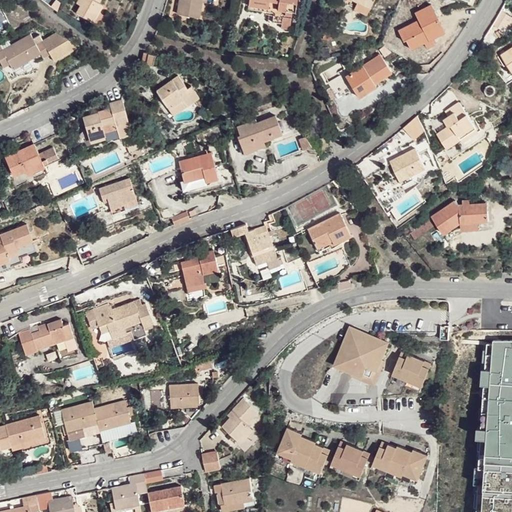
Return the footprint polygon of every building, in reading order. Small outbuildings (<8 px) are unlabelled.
[(81,2),(78,6),(74,14),(91,23),(100,6),(96,3),(97,0),(76,0),(77,0),(81,2)] [(199,0),(177,0),(177,1),(175,17),(196,21),(199,5),(199,0)] [(274,12),(290,14),(293,14),(294,0),(247,0),(247,2),(266,3),(275,4),(274,12)] [(373,0),(347,0),(347,1),(369,11),(373,0)] [(265,10),(266,3),(247,2),(246,9),(265,10)] [(416,26),(396,35),(400,45),(406,43),(410,53),(422,47),(425,51),(433,48),(431,43),(437,40),(443,37),(430,10),(412,18),(416,26)] [(511,17),(500,12),(494,26),(506,31),(511,17)] [(287,32),(289,17),(274,15),(271,15),(271,26),(280,26),(279,31),(283,31),(287,32)] [(78,48),(53,35),(41,41),(39,38),(32,41),(29,37),(3,52),(0,47),(0,62),(6,59),(10,65),(13,70),(28,62),(34,59),(40,56),(42,59),(49,56),(53,63),(78,48)] [(507,68),(511,68),(511,49),(500,57),(507,68)] [(142,56),(140,66),(150,68),(153,59),(142,56)] [(379,58),(362,67),(364,71),(381,61),(379,58)] [(0,64),(2,68),(10,65),(6,59),(0,62),(0,64)] [(364,71),(362,67),(343,78),(355,100),(369,92),(383,83),(382,80),(389,75),(381,61),(364,71)] [(30,65),(28,62),(13,70),(15,74),(30,65)] [(188,94),(187,92),(177,78),(166,85),(155,93),(165,108),(170,105),(173,110),(182,104),(185,108),(197,100),(193,94),(188,97),(186,94),(188,94)] [(332,98),(345,91),(339,80),(326,88),(322,90),(328,100),(332,98)] [(100,117),(99,113),(98,110),(90,113),(82,115),(90,143),(132,131),(122,97),(109,101),(111,110),(112,114),(100,117)] [(474,126),(464,111),(459,103),(452,107),(445,112),(448,117),(444,120),(448,127),(436,134),(446,148),(460,140),(468,134),(466,131),(474,126)] [(171,117),(185,108),(182,104),(173,110),(170,105),(165,108),(171,117)] [(260,136),(262,143),(272,140),(281,137),(274,117),(256,123),(256,121),(236,127),(239,136),(237,137),(240,146),(256,140),(255,138),(260,136)] [(416,117),(401,128),(405,136),(408,143),(424,136),(416,117)] [(476,129),(474,126),(466,131),(468,134),(476,129)] [(478,133),(476,129),(468,134),(460,140),(462,143),(478,133)] [(264,148),(262,143),(260,136),(255,138),(256,140),(240,146),(237,137),(234,137),(240,155),(264,148)] [(42,161),(43,163),(48,161),(42,151),(38,153),(35,148),(32,143),(4,157),(13,176),(25,170),(42,161)] [(414,149),(401,156),(402,158),(390,164),(398,180),(409,175),(423,168),(414,149)] [(211,153),(205,154),(210,169),(215,167),(214,163),(214,160),(211,153)] [(210,169),(205,154),(178,161),(182,176),(178,177),(182,191),(194,188),(206,185),(205,182),(219,179),(215,167),(210,169)] [(402,158),(401,156),(389,162),(390,164),(402,158)] [(45,166),(43,163),(42,161),(25,170),(28,176),(45,166)] [(411,180),(409,175),(398,180),(400,185),(411,180)] [(122,183),(117,185),(122,195),(127,193),(122,183)] [(122,195),(117,185),(94,196),(99,206),(103,204),(105,208),(109,215),(115,213),(121,210),(120,208),(131,202),(127,193),(122,195)] [(469,205),(461,206),(455,206),(453,203),(430,219),(442,235),(459,223),(477,222),(487,221),(487,213),(486,204),(469,205)] [(177,221),(188,218),(185,211),(170,216),(172,223),(177,221)] [(320,222),(304,230),(315,253),(326,248),(327,251),(341,244),(339,241),(348,237),(336,215),(320,222)] [(477,230),(477,222),(459,223),(459,231),(477,230)] [(2,239),(0,239),(0,268),(0,269),(16,264),(14,259),(27,255),(39,251),(29,223),(0,233),(2,239)] [(430,223),(412,235),(416,240),(433,228),(430,223)] [(241,225),(227,231),(229,239),(241,234),(253,267),(274,259),(261,226),(253,229),(244,232),(241,225)] [(196,257),(188,259),(183,261),(178,262),(185,287),(204,282),(202,274),(216,270),(210,248),(195,253),(196,257)] [(205,287),(204,282),(185,287),(186,293),(205,287)] [(109,304),(108,301),(101,303),(93,306),(86,308),(91,323),(98,320),(99,323),(106,320),(109,327),(112,335),(129,329),(132,338),(146,333),(144,329),(143,325),(150,322),(152,321),(145,301),(142,302),(140,297),(134,299),(116,305),(111,307),(109,304)] [(45,325),(36,328),(28,331),(27,327),(15,331),(22,351),(53,341),(69,335),(64,321),(59,323),(57,317),(50,319),(44,321),(45,325)] [(106,320),(99,323),(101,330),(109,327),(106,320)] [(449,324),(441,323),(440,338),(449,338),(449,324)] [(347,328),(339,347),(346,350),(350,340),(357,338),(366,341),(368,335),(347,328)] [(112,335),(105,338),(108,346),(132,338),(129,329),(112,335)] [(71,340),(69,335),(53,341),(54,345),(71,340)] [(339,347),(332,367),(384,364),(380,361),(388,341),(368,335),(366,341),(357,338),(350,340),(346,350),(339,347)] [(511,511),(511,336),(498,336),(498,341),(488,341),(488,350),(482,349),(474,511),(511,511)] [(379,374),(384,364),(332,367),(332,368),(350,375),(349,377),(361,382),(362,379),(371,382),(376,372),(379,374)] [(413,364),(396,364),(391,376),(406,382),(413,364)] [(421,389),(428,370),(422,367),(424,364),(413,364),(406,382),(421,389)] [(373,387),(379,374),(376,372),(371,382),(362,379),(361,382),(373,387)] [(172,407),(178,407),(195,406),(195,398),(195,391),(194,384),(166,386),(167,407),(172,407)] [(239,435),(250,423),(260,412),(243,397),(233,408),(236,411),(232,416),(228,421),(224,425),(238,437),(239,435)] [(122,400),(124,407),(130,406),(129,399),(122,400)] [(96,422),(91,408),(89,400),(58,409),(64,430),(80,426),(96,422)] [(100,428),(127,420),(124,407),(122,400),(96,407),(100,428)] [(97,428),(100,428),(96,407),(91,408),(96,422),(97,428)] [(64,430),(58,409),(55,410),(62,436),(65,435),(64,430)] [(196,409),(195,409),(178,410),(189,418),(196,409)] [(6,421),(10,443),(17,441),(41,435),(37,414),(6,421)] [(130,431),(127,420),(100,428),(102,438),(116,435),(130,431)] [(7,444),(10,443),(6,421),(2,422),(7,444)] [(252,425),(250,423),(239,435),(242,437),(252,425)] [(290,436),(293,431),(285,428),(283,433),(290,436)] [(300,434),(293,431),(290,436),(283,433),(275,454),(290,461),(297,442),(299,436),(300,434)] [(41,435),(17,441),(18,444),(42,439),(41,435)] [(306,440),(299,436),(297,442),(304,445),(306,440)] [(315,443),(306,440),(304,445),(297,442),(290,461),(289,463),(303,469),(314,445),(315,443)] [(380,442),(378,448),(385,451),(387,446),(380,442)] [(314,445),(303,469),(319,476),(327,456),(320,453),(322,448),(314,445)] [(354,448),(346,445),(344,450),(337,447),(329,466),(344,473),(354,448)] [(124,449),(126,457),(141,454),(139,446),(124,449)] [(385,451),(378,448),(370,467),(385,473),(395,449),(387,446),(385,451)] [(395,449),(385,473),(400,479),(401,477),(408,458),(402,456),(404,451),(396,447),(395,449)] [(124,448),(110,451),(112,460),(126,457),(124,449),(124,448)] [(363,452),(354,448),(344,473),(359,479),(366,459),(360,457),(363,452)] [(218,451),(203,454),(205,463),(220,460),(218,451)] [(411,451),(410,453),(408,458),(401,477),(417,483),(424,462),(418,460),(420,455),(411,451)] [(80,466),(96,463),(94,455),(78,457),(79,464),(80,466)] [(205,463),(206,470),(222,468),(220,460),(205,463)] [(45,464),(16,469),(17,477),(32,474),(46,471),(46,469),(45,467),(45,464)] [(160,479),(159,471),(142,474),(144,482),(160,479)] [(144,482),(142,474),(124,478),(126,485),(116,486),(107,488),(110,503),(111,510),(137,504),(135,492),(145,490),(144,482)] [(225,505),(244,502),(254,500),(250,480),(222,484),(223,494),(225,505)] [(162,490),(146,493),(150,511),(166,508),(166,504),(181,502),(179,487),(162,490)] [(35,495),(36,504),(45,503),(46,502),(45,501),(52,499),(51,492),(35,495)] [(25,506),(36,504),(35,495),(20,498),(22,506),(25,505),(25,506)] [(46,502),(45,503),(47,511),(72,511),(72,509),(71,504),(70,499),(69,495),(52,499),(45,501),(46,502)] [(246,507),(244,502),(225,505),(226,511),(246,507)]
